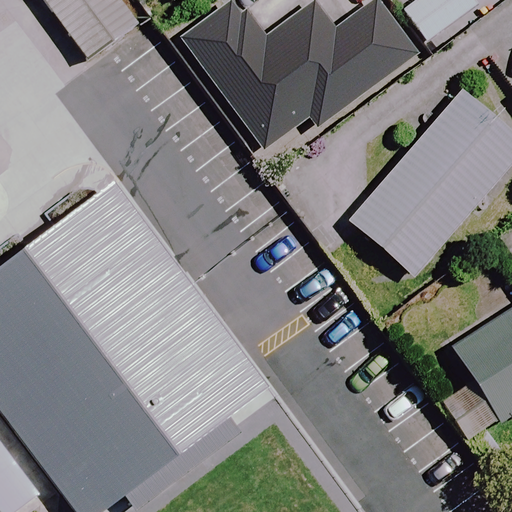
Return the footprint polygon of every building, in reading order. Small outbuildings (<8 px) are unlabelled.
[(146,15),(136,0),(49,0),(89,55),(146,15)] [(306,132),(311,138),(414,60),(373,6),(333,37),(311,9),(295,21),(278,0),(235,0),(178,44),(235,119),(267,161),(306,132)] [(476,10),(468,0),(423,0),(402,16),(426,47),(476,10)] [(511,168),(511,142),(460,96),(345,226),(410,283),(511,168)] [(118,177),(74,118),(23,155),(67,214),(118,177)] [(79,283),(11,194),(0,202),(0,297),(23,327),(79,283)] [(442,400),(470,444),(511,417),(511,308),(455,345),(476,378),(442,400)]
